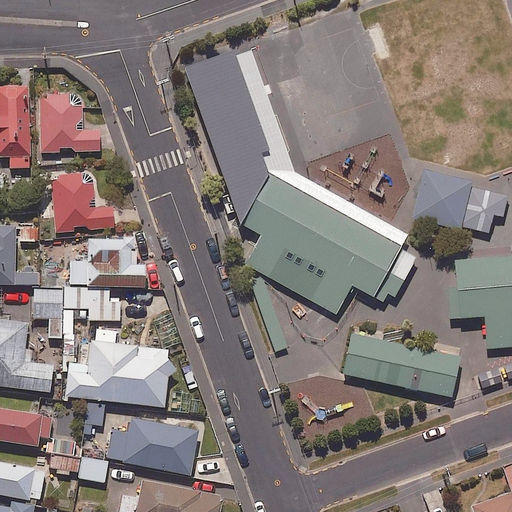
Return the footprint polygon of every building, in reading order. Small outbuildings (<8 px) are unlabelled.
[(410,253),(269,173),(261,153),(271,151),(234,44),(185,68),(241,226),(260,236),(246,265),(259,274),(330,314),(344,284),(376,300),(381,291),(388,294),(410,253)] [(26,84),(0,85),(0,154),(8,154),(8,166),(28,166),(26,84)] [(40,153),(59,153),(58,146),(73,145),(73,152),(99,152),(99,129),(81,129),(81,104),(67,104),(67,93),(39,94),(40,153)] [(416,169),(405,218),(453,229),(454,224),(463,185),(465,180),(416,169)] [(79,172),(51,174),(54,230),(113,226),(111,207),(94,208),(93,182),(79,183),(79,172)] [(14,226),(0,225),(0,282),(37,283),(37,271),(13,270),(14,226)] [(129,247),(132,247),(132,236),(85,237),(86,285),(142,284),(142,262),(132,262),(129,263),(129,247)] [(511,252),(446,258),(448,286),(440,286),(444,317),(476,313),(480,347),(510,344),(507,312),(511,311),(511,252)] [(283,347),(259,274),(246,279),(271,351),(283,347)] [(64,338),(65,395),(162,405),(165,373),(175,368),(167,358),(168,347),(114,341),(115,331),(93,329),(92,339),(84,338),(81,364),(75,363),(74,320),(118,319),(118,295),(109,295),(109,288),(63,289),(64,338)] [(63,289),(33,290),(34,317),(48,317),(49,338),(64,338),(63,289)] [(26,321),(0,318),(0,384),(48,390),(51,364),(29,361),(30,351),(23,350),(26,321)] [(454,354),(344,331),(336,372),(445,395),(454,354)] [(511,358),(474,372),(477,384),(511,371),(511,358)] [(104,404),(88,402),(86,422),(102,424),(104,404)] [(0,438),(35,444),(37,435),(48,437),(51,415),(0,406),(0,438)] [(197,428),(129,414),(125,431),(111,428),(105,456),(188,473),(197,428)] [(53,434),(50,450),(72,454),(76,439),(53,434)] [(74,457),(53,453),(50,467),(72,471),(74,457)] [(107,460),(81,456),(78,477),(104,481),(107,460)] [(43,470),(0,461),(0,492),(37,500),(43,470)] [(511,511),(511,464),(503,467),(511,491),(470,504),(472,511),(511,511)] [(217,511),(221,494),(142,478),(138,498),(121,495),(117,511),(217,511)] [(0,511),(31,511),(33,505),(10,501),(9,506),(0,504),(0,511)]
